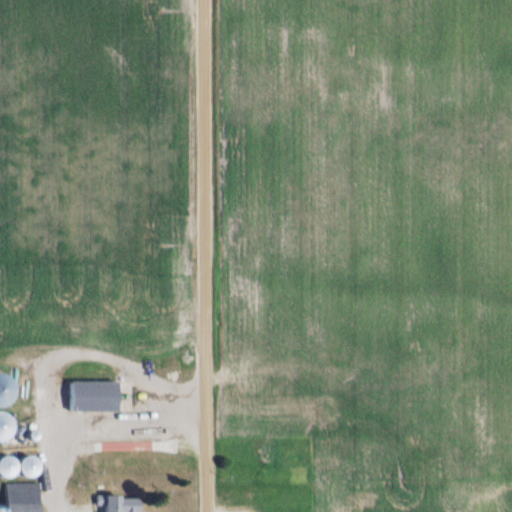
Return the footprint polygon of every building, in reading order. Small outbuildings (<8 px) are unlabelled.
[(71,412),(134,412),(134,383),(71,383),(71,412)] [(0,458),(0,477),(14,475),(11,457),(0,458)] [(17,459),(19,478),(36,476),(34,457),(17,459)] [(0,511),(38,511),(38,484),(6,484),(6,506),(0,506),(0,511)] [(288,498),(318,498),(318,485),(288,485),(288,498)] [(137,511),(137,497),(104,497),(104,511),(137,511)]
